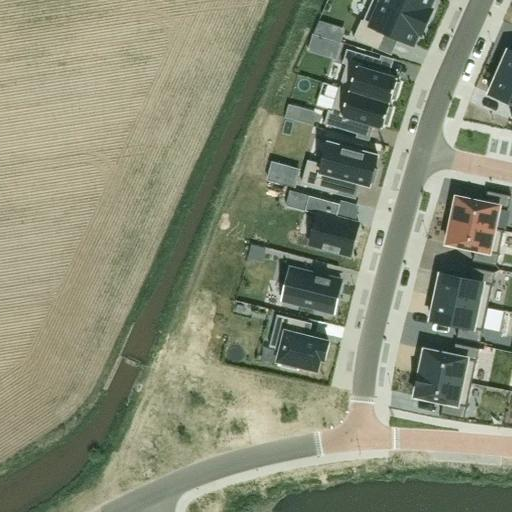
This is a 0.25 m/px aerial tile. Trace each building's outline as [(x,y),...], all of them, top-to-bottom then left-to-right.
[(354,39),(379,50),(386,33),(399,39),(414,45),(419,34),(422,36),(428,23),(375,0),(372,0),(364,21),(362,20),(354,39)] [(378,0),(375,0),(428,23),(433,10),(430,8),(433,0),(381,0),(381,1),(378,0)] [(398,78),(389,76),(377,72),(381,60),(380,60),(347,50),(343,64),(347,65),(340,88),(391,103),(392,99),(396,101),(401,84),(397,83),(398,78)] [(511,51),(509,50),(499,72),(511,77),(511,51)] [(511,77),(499,72),(490,94),(511,103),(511,115),(511,116),(511,77)] [(362,122),(374,126),(383,129),(384,124),(388,125),(393,109),(389,108),(391,103),(340,88),(333,111),(329,110),(325,124),(358,134),(362,122)] [(286,118),(314,125),(317,114),(289,107),(286,118)] [(303,184),(338,194),(342,178),(360,183),(370,186),(371,183),(374,184),(378,170),(374,169),(378,156),(329,143),(323,165),(309,161),(303,184)] [(457,197),(452,221),(504,231),(504,230),(495,228),(499,206),(509,208),(511,196),(488,191),(485,203),(457,197)] [(309,196),(305,211),(318,215),(310,244),(351,255),(359,224),(337,218),(341,204),(309,196)] [(452,221),(447,244),(476,250),(473,262),(497,267),(504,231),(452,221)] [(441,273),(436,297),(488,308),(495,272),(472,268),(469,279),(441,273)] [(283,300),(334,312),(342,281),(291,269),(283,300)] [(436,297),(431,320),(460,326),(457,338),(481,343),(488,308),(436,297)] [(329,342),(309,337),(303,336),(307,322),(278,315),(270,347),(281,350),(279,361),(283,362),(282,366),(297,370),(298,366),(318,371),(320,359),(324,360),(329,342)] [(425,350),(420,373),(472,384),(479,349),(456,344),(453,356),(425,350)] [(420,373),(415,396),(444,402),(441,414),(465,419),(472,384),(420,373)]
